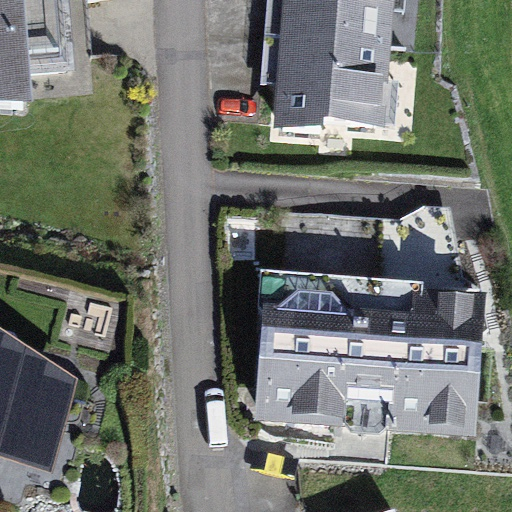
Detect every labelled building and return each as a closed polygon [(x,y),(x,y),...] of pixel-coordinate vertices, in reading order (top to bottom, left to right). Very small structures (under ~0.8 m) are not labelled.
[(281,0),(275,65),(386,77),(393,0),(281,0)] [(74,27),(0,28),(0,143),(28,150),(27,111),(77,109),(74,27)] [(275,65),(266,152),(376,164),(386,77),(275,65)] [(267,314),(255,441),(469,461),(481,333),(267,314)] [(0,477),(47,492),(73,407),(0,385),(0,477)]
